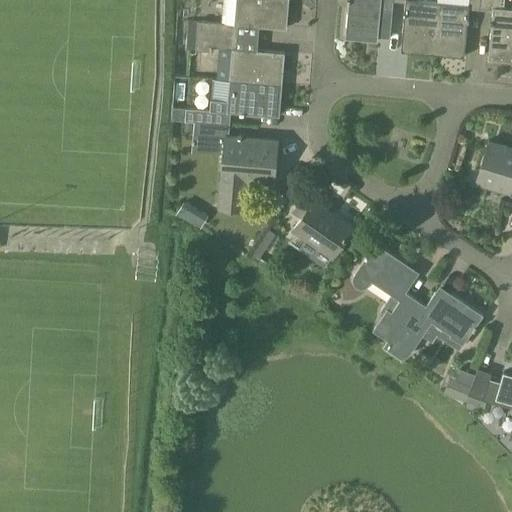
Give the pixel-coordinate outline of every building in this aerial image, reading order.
[(198,19),(197,31),(238,35),(259,37),(260,25),(287,27),(289,0),(236,0),(235,22),(198,19)] [(348,0),(345,36),(378,39),(381,0),(348,0)] [(394,0),(406,1),(401,49),(433,52),(438,0),(434,0),(394,0)] [(469,7),(481,8),(481,0),(468,0),(469,3),(438,0),(433,52),(464,55),(469,7)] [(481,0),(481,8),(493,9),(488,57),(511,59),(511,6),(504,6),(504,0),(481,0)] [(221,46),(218,77),(282,82),(285,51),(237,47),(238,35),(197,31),(196,48),(211,49),(211,45),(221,46)] [(196,107),(195,119),(230,122),(231,110),(280,114),(282,82),(218,77),(215,108),(196,107)] [(229,134),(230,122),(195,119),(194,132),(225,135),(219,205),(243,207),(246,179),(274,181),(277,138),(229,134)] [(476,181),(511,191),(511,145),(489,139),(476,181)] [(294,227),(333,254),(353,225),(326,206),(328,203),(308,189),(294,209),(303,215),(294,227)] [(183,198),(174,211),(198,226),(206,213),(183,198)] [(369,282),(370,281),(372,279),(391,292),(380,309),(384,311),(373,328),(388,338),(416,296),(406,290),(419,270),(376,241),(355,271),(354,272),(354,274),(354,276),(354,277),(354,279),(355,280),(356,282),(357,283),(359,284),(360,285),(362,285),(363,285),(365,285),(367,284),(368,283),(369,282)] [(416,296),(388,338),(383,344),(401,356),(405,355),(408,354),(410,352),(432,320),(451,332),(450,334),(463,343),(484,313),(440,283),(426,303),(416,296)] [(468,393),(482,398),(492,371),(478,366),(468,393)] [(511,373),(503,371),(496,398),(511,402),(511,373)]
